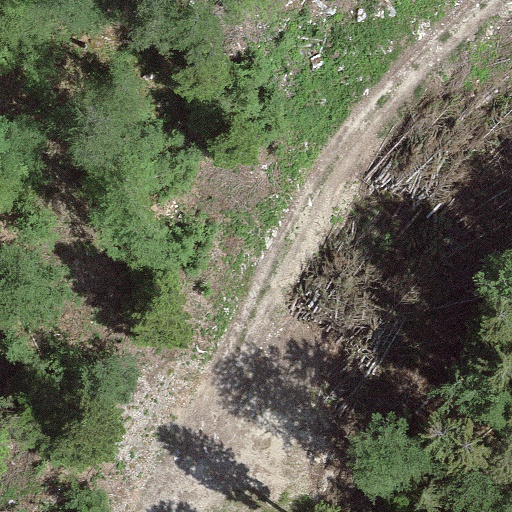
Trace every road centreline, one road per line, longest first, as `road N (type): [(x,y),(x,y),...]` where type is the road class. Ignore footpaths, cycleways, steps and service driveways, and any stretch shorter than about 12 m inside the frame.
road 1 (track): [(154,511),(302,224),(362,128),(483,0)]
road 2 (track): [(182,467),(487,211),(511,202)]
